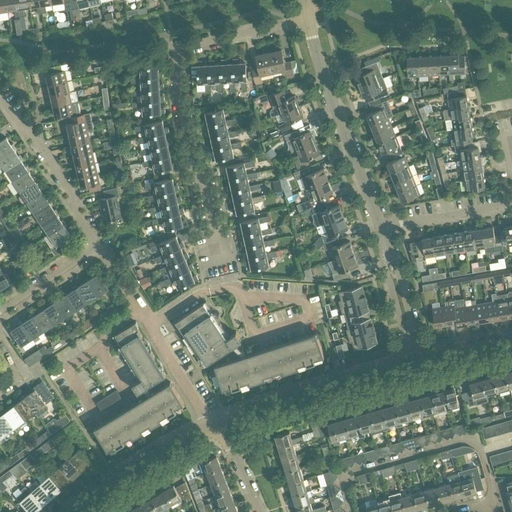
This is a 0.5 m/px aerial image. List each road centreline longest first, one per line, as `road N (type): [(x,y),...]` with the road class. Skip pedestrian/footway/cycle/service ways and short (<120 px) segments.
road 1 (residential): [(217,238),(179,95),(176,48),(311,17)]
road 2 (residential): [(389,225),(311,17)]
road 3 (residential): [(213,423),(420,356)]
road 4 (residential): [(213,423),(96,245)]
road 5 (residential): [(0,97),(76,201),(96,245)]
road 6 (residential): [(77,511),(116,478),(213,423)]
road 7 (residential): [(420,356),(389,225)]
road 8 (residential): [(389,225),(511,201)]
